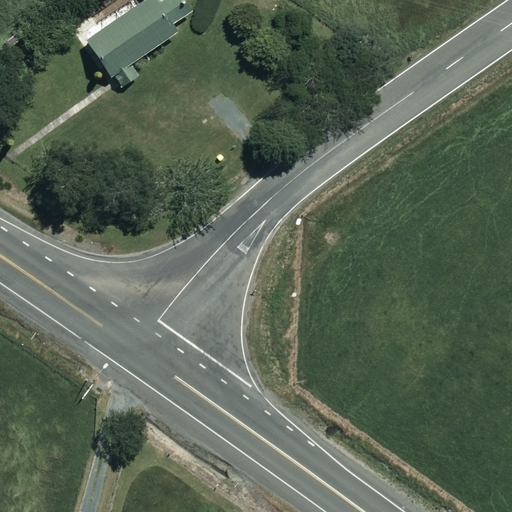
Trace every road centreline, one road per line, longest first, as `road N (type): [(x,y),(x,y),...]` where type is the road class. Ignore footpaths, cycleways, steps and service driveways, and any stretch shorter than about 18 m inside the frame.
road 1 (tertiary): [(511,23),(341,139),(267,201),(200,264),(137,346)]
road 2 (trunk): [(137,346),(368,511)]
road 3 (trunk): [(0,255),(137,346)]
